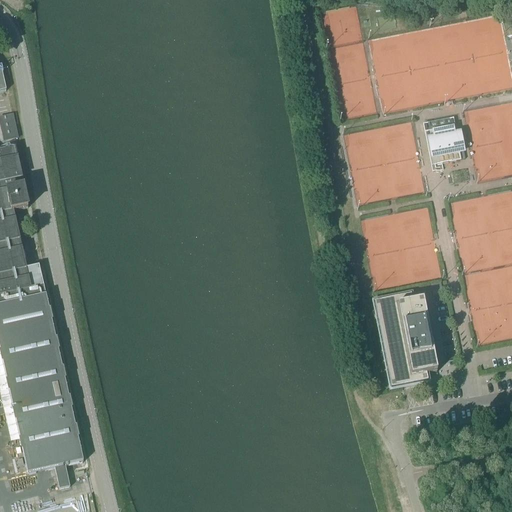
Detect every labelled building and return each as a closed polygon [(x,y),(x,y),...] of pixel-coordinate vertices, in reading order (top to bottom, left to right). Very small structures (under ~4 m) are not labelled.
[(0,93),(6,92),(2,71),(0,69),(0,353),(27,476),(57,469),(61,489),(67,487),(67,484),(63,468),(83,464),(43,287),(29,290),(20,248),(18,240),(12,213),(27,209),(14,150),(0,153),(0,93)] [(0,119),(0,123),(4,142),(17,139),(12,116),(0,119)] [(435,158),(437,166),(461,161),(459,153),(463,153),(459,135),(456,135),(454,128),(430,132),(432,140),(428,141),(432,159),(435,158)] [(431,286),(433,297),(443,295),(441,284),(431,286)] [(422,302),(412,304),(410,297),(374,304),(391,390),(402,388),(427,383),(426,376),(436,373),(422,302)]
